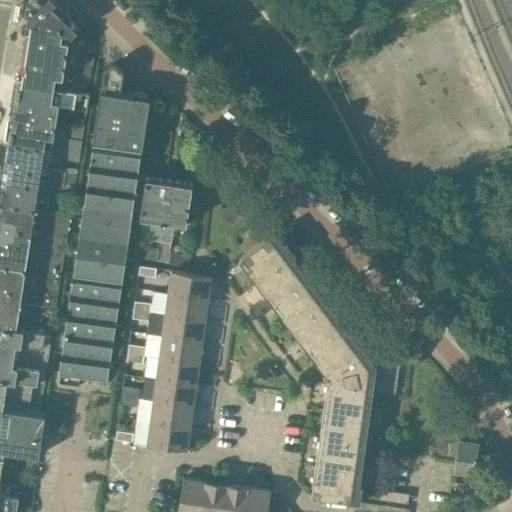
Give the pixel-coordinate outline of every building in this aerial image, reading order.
[(29,16),(28,22),(62,28),(62,32),(72,33),(82,23),(65,6),(62,9),(53,0),(31,0),(30,6),(27,5),(26,16),(29,16)] [(26,36),(22,58),(43,61),(45,49),(66,52),(68,41),(70,42),(72,33),(62,32),(62,28),(28,22),(23,26),(22,31),(26,36)] [(15,77),(19,81),(18,82),(54,87),(65,88),(67,74),(63,74),(66,52),(45,49),(43,61),(22,58),(21,68),(17,70),(15,77)] [(78,64),(82,65),(92,66),(93,66),(94,56),(79,55),(78,64)] [(58,372),(107,380),(149,96),(137,85),(129,94),(120,93),(122,70),(114,62),(103,67),(64,331),(57,330),(54,350),(61,351),(58,372)] [(91,75),(92,66),(82,65),(81,73),(91,75)] [(15,104),(14,106),(36,109),(35,121),(38,122),(56,124),(58,111),(69,113),(70,106),(86,109),(89,92),(65,88),(54,87),(18,82),(18,83),(14,85),(13,93),(16,96),(15,104)] [(7,131),(6,137),(9,140),(9,141),(25,144),(27,129),(40,131),(40,126),(38,125),(38,122),(35,121),(36,109),(14,106),(11,127),(7,131)] [(85,117),(77,116),(75,127),(83,128),(85,117)] [(50,147),(80,152),(83,128),(75,127),(56,124),(38,122),(38,125),(40,126),(40,131),(27,129),(25,144),(50,147)] [(5,149),(3,161),(6,162),(5,166),(24,169),(22,182),(55,186),(74,189),(77,167),(66,166),(65,170),(47,167),(50,147),(25,144),(9,141),(7,150),(5,149)] [(5,166),(2,188),(0,189),(0,200),(0,201),(0,202),(52,211),(55,186),(22,182),(24,169),(5,166)] [(160,240),(169,178),(146,175),(140,216),(152,217),(149,238),(160,240)] [(170,252),(174,221),(186,223),(192,181),(169,178),(160,240),(157,261),(168,263),(170,252)] [(70,214),(52,211),(0,202),(0,243),(12,245),(14,231),(32,233),(67,238),(70,214)] [(271,234),(272,236),(277,232),(276,231),(286,224),(279,215),(239,246),(245,255),(271,234)] [(67,238),(32,233),(14,231),(12,245),(0,243),(0,265),(26,269),(61,275),(67,238)] [(355,500),(373,368),(272,236),(271,234),(245,255),(239,259),(274,306),(292,329),(309,352),(327,375),(331,374),(332,378),(329,379),(325,408),(321,436),(317,466),(313,495),(355,500)] [(188,265),(189,255),(170,252),(168,263),(188,265)] [(315,263),(310,267),(305,271),(311,278),(321,270),(315,263)] [(26,269),(0,265),(0,290),(5,291),(4,302),(21,304),(26,305),(55,309),(61,275),(26,269)] [(155,278),(157,268),(140,266),(139,275),(155,278)] [(172,270),(169,292),(209,298),(213,276),(172,270)] [(321,270),(311,278),(316,285),(326,277),(321,270)] [(5,291),(0,290),(0,325),(18,328),(52,333),(55,309),(26,305),(21,304),(4,302),(5,291)] [(169,292),(166,314),(206,320),(209,298),(169,292)] [(152,304),(135,301),(134,310),(151,312),(152,304)] [(448,307),(443,311),(450,318),(454,314),(460,308),(453,301),(448,307)] [(350,309),(345,312),(340,316),(345,323),(356,315),(350,309)] [(151,312),(134,310),(133,318),(150,321),(151,312)] [(150,321),(149,324),(164,326),(163,335),(203,341),(206,320),(166,314),(151,312),(150,321)] [(356,315),(345,323),(351,330),(361,322),(356,315)] [(0,325),(0,351),(18,354),(40,357),(48,359),(52,333),(18,328),(0,325)] [(146,347),(145,355),(147,355),(200,363),(203,341),(163,335),(148,333),(146,347)] [(146,347),(129,344),(128,353),(145,355),(146,347)] [(18,354),(0,351),(0,377),(44,384),(48,359),(40,357),(18,354)] [(145,355),(128,353),(127,361),(144,364),(145,355)] [(197,384),(200,363),(147,355),(144,375),(157,377),(157,379),(197,384)] [(401,356),(389,359),(376,363),(375,371),(398,375),(400,357),(401,357),(401,356)] [(398,375),(375,371),(374,380),(397,383),(398,375)] [(0,407),(40,413),(44,384),(0,377),(0,407)] [(157,379),(154,400),(194,406),(197,384),(157,379)] [(397,383),(374,380),(373,389),(396,393),(397,383)] [(140,390),(123,388),(122,396),(139,399),(140,390)] [(139,399),(122,396),(121,405),(137,407),(139,399)] [(154,400),(151,422),(191,427),(194,406),(154,400)] [(383,407),(371,405),(369,414),(382,416),(383,407)] [(0,407),(0,434),(36,440),(40,440),(44,414),(40,413),(0,407)] [(382,416),(369,414),(368,423),(381,424),(382,416)] [(191,427),(151,422),(148,443),(188,448),(191,427)] [(134,433),(117,431),(116,438),(133,441),(134,433)] [(36,465),(40,440),(36,440),(0,434),(0,458),(28,463),(36,465)] [(459,441),(456,464),(455,471),(474,473),(477,454),(479,443),(459,441)] [(477,454),(474,473),(482,474),(485,455),(477,454)] [(27,471),(28,463),(0,458),(0,482),(2,468),(27,471)] [(375,464),(363,463),(362,471),(374,473),(375,464)] [(374,473),(362,471),(361,480),(373,481),(374,473)] [(201,511),(206,480),(184,477),(178,511),(201,511)] [(223,511),(227,482),(206,479),(206,480),(201,511),(223,511)] [(244,511),(248,486),(249,485),(227,482),(223,511),(244,511)] [(17,487),(0,484),(0,507),(16,509),(18,496),(16,495),(17,487)] [(464,485),(452,485),(448,503),(465,496),(464,485)] [(267,511),(269,495),(270,489),(248,486),(244,511),(267,511)] [(378,498),(408,502),(409,493),(379,488),(378,498)] [(357,500),(356,511),(359,511),(406,511),(407,507),(370,502),(357,500)]
